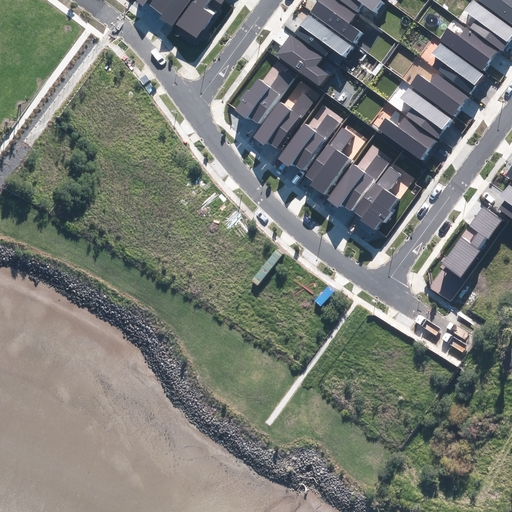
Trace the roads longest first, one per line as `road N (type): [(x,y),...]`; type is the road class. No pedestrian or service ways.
road 1 (residential): [(194,105),(277,212),(383,283)]
road 2 (residential): [(511,108),(383,283)]
road 3 (residential): [(89,0),(129,29),(194,105)]
road 4 (residential): [(194,105),(270,0)]
